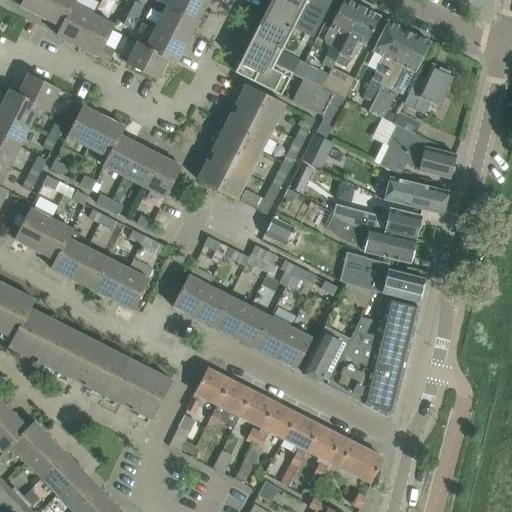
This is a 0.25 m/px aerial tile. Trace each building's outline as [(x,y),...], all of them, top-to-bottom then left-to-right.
[(41,16),(49,0),(23,0),(21,6),(41,16)] [(57,35),(74,0),(49,0),(41,16),(60,26),(56,35),(57,35)] [(77,45),(93,14),(74,4),(76,0),(74,0),(57,35),(77,45)] [(197,22),(208,2),(203,0),(169,0),(166,6),(197,22)] [(270,0),(263,16),(264,17),(260,25),(259,24),(234,72),(281,95),(281,94),(278,92),(288,72),(292,74),(292,73),(275,64),(281,52),(290,35),(307,0),(270,0)] [(312,38),(331,0),(307,0),(290,35),(301,41),(304,34),(312,38)] [(335,60),(362,7),(347,0),(342,0),(329,27),(323,37),(326,44),(330,46),(326,56),(322,63),(331,68),(335,60)] [(135,1),(129,13),(137,18),(144,5),(135,1)] [(187,42),(197,22),(166,6),(155,27),(187,42)] [(365,46),(380,16),(362,7),(335,60),(344,65),(356,41),(365,46)] [(129,13),(124,24),(132,28),(137,18),(129,13)] [(77,45),(99,56),(104,46),(115,25),(93,14),(77,45)] [(371,79),(365,91),(376,96),(382,85),(409,31),(387,20),(378,38),(372,51),(383,57),(371,79)] [(176,64),(187,42),(155,27),(145,47),(168,59),(176,64)] [(376,96),(369,111),(383,118),(394,97),(390,95),(393,90),(392,90),(403,67),(415,72),(421,60),(430,42),(409,31),(382,85),(376,96)] [(109,61),(114,51),(104,46),(99,56),(109,61)] [(168,59),(145,47),(144,50),(135,46),(126,64),(157,79),(168,59)] [(298,77),(298,76),(304,64),(281,52),(275,64),(292,73),(292,74),(298,77)] [(331,69),(328,75),(304,64),(298,76),(320,87),(327,90),(334,94),(344,99),(354,80),(331,69)] [(431,102),(441,106),(455,76),(433,66),(427,79),(418,75),(413,86),(412,86),(403,105),(425,115),(431,102)] [(59,89),(50,84),(28,73),(18,93),(9,89),(8,91),(39,106),(39,105),(48,110),(59,89)] [(316,95),(320,87),(298,76),(298,77),(303,79),(299,86),(308,91),(316,95)] [(285,104),(263,93),(245,84),(197,179),(236,200),(285,104)] [(301,105),(308,91),(299,86),(292,101),(293,101),(301,105)] [(315,112),(327,90),(320,87),(316,95),(309,109),(315,112)] [(323,116),(334,94),(327,90),(315,112),(323,116)] [(0,111),(29,126),(39,106),(8,91),(0,106),(0,111)] [(309,109),(316,95),(308,91),(301,105),(309,109)] [(323,116),(321,119),(324,120),(334,125),(347,101),(344,99),(334,94),(323,116)] [(76,116),(82,105),(72,100),(67,111),(76,116)] [(87,146),(103,115),(82,105),(76,116),(66,136),(87,146)] [(0,137),(18,146),(29,126),(0,111),(0,137)] [(415,134),(420,124),(398,114),(393,123),(415,134)] [(108,157),(124,126),(103,115),(87,146),(108,157)] [(266,215),(275,197),(316,120),(307,115),(258,211),(266,215)] [(415,134),(393,123),(391,122),(391,123),(396,125),(386,145),(389,146),(379,164),(388,169),(399,173),(404,163),(418,167),(418,170),(449,178),(450,175),(452,174),(454,167),(452,165),(455,154),(424,147),(427,141),(414,135),(415,134)] [(54,124),(47,136),(56,140),(57,138),(62,128),(54,124)] [(139,145),(134,142),(120,135),(125,127),(124,126),(108,157),(110,158),(105,167),(123,176),(139,145)] [(315,135),(309,146),(329,155),(334,145),(315,135)] [(47,136),(42,146),(51,151),(56,140),(47,136)] [(0,162),(8,167),(18,146),(0,137),(0,162)] [(144,186),(159,155),(139,145),(123,176),(144,186)] [(165,197),(168,191),(181,166),(159,155),(144,186),(165,197)] [(67,166),(54,160),(50,169),(62,175),(67,166)] [(33,163),(27,176),(35,181),(42,168),(33,163)] [(303,166),(292,189),(302,193),(312,170),(303,166)] [(59,181),(47,175),(42,183),(55,189),(59,181)] [(96,182),(84,175),(79,184),(91,190),(96,182)] [(27,176),(22,187),(30,191),(35,181),(27,176)] [(386,188),(383,200),(423,209),(442,214),(448,191),(447,191),(401,179),(398,191),(386,188)] [(88,196),(76,190),(72,198),(84,204),(88,196)] [(100,194),(96,201),(108,207),(112,199),(100,193),(100,194)] [(112,199),(108,207),(120,213),(124,205),(112,199)] [(332,214),(330,219),(399,237),(400,236),(416,239),(421,216),(402,211),(389,208),(387,219),(355,211),(336,205),(333,214),(332,214)] [(35,250),(51,218),(30,207),(19,228),(14,239),(35,250)] [(92,209),(88,217),(100,223),(104,215),(92,209)] [(295,224),(273,213),(264,231),(286,242),(295,224)] [(104,215),(100,223),(112,229),(115,222),(116,221),(104,215)] [(136,223),(149,230),(153,222),(140,215),(136,223)] [(51,269),(71,228),(51,218),(35,250),(54,260),(50,268),(51,269)] [(330,219),(326,227),(334,235),(349,242),(357,244),(357,239),(365,241),(363,251),(378,255),(391,258),(410,263),(416,239),(400,236),(399,237),(330,219)] [(14,239),(19,228),(9,223),(4,234),(6,235),(14,239)] [(71,279),(88,247),(69,237),(73,229),(71,228),(51,269),(71,279)] [(128,238),(140,244),(145,236),(133,230),(128,238)] [(228,247),(220,243),(208,237),(203,245),(208,247),(202,258),(218,266),(228,247)] [(161,255),(165,246),(153,240),(149,249),(161,255)] [(267,251),(257,246),(255,245),(251,254),(263,260),(267,251)] [(92,290),(108,257),(88,247),(71,279),(92,290)] [(249,258),(249,257),(237,252),(233,260),(245,266),(249,258)] [(112,300),(128,268),(108,257),(92,290),(112,300)] [(341,282),(341,283),(346,284),(354,286),(368,290),(372,291),(387,295),(418,303),(419,299),(421,298),(423,293),(421,291),(425,278),(383,267),(385,263),(365,258),(361,276),(344,272),(341,282)] [(295,266),(284,260),(279,268),(291,274),(295,266)] [(295,266),(291,274),(303,280),(307,273),(307,272),(295,266)] [(133,310),(149,279),(128,268),(112,300),(133,310)] [(210,286),(206,284),(188,275),(172,306),(194,317),(210,286)] [(0,308),(11,287),(0,281),(0,308)] [(335,287),(324,281),(320,289),(331,295),(335,287)] [(346,284),(340,295),(364,308),(372,291),(368,290),(354,286),(346,284)] [(214,327),(230,296),(210,286),(194,317),(214,327)] [(0,331),(13,338),(30,308),(35,299),(11,287),(0,308),(0,331)] [(234,338),(250,306),(230,296),(214,327),(234,338)] [(419,307),(399,302),(380,298),(377,310),(384,312),(381,324),(413,332),(419,307)] [(255,348),(270,316),(250,306),(234,338),(255,348)] [(151,419),(171,380),(30,308),(13,338),(8,346),(151,419)] [(285,338),(290,327),(270,316),(255,348),(275,358),(285,338)] [(366,331),(371,321),(361,318),(356,326),(366,331)] [(392,413),(413,332),(381,324),(378,336),(365,332),(366,331),(356,326),(350,339),(329,380),(326,385),(386,415),(392,413)] [(329,380),(350,339),(324,326),(301,372),(321,382),(323,377),(329,380)] [(296,369),(305,351),(312,337),(290,327),(285,338),(275,358),(296,369)] [(207,368),(186,409),(194,413),(202,397),(216,404),(230,380),(207,368)] [(217,404),(208,421),(216,425),(218,420),(233,427),(239,415),(252,391),(230,380),(216,404),(217,404)] [(252,391),(239,415),(261,427),(274,402),(252,391)] [(0,422),(12,411),(0,399),(0,422)] [(253,444),(250,448),(257,452),(260,447),(268,430),(283,438),(296,413),(274,402),(261,427),(258,433),(253,444)] [(28,428),(27,427),(12,411),(0,422),(0,449),(3,453),(10,446),(9,445),(28,428)] [(296,413),(283,438),(295,444),(291,452),(293,453),(294,450),(302,454),(305,449),(318,425),(296,413)] [(178,447),(194,420),(184,415),(168,441),(178,447)] [(51,438),(45,432),(34,421),(27,427),(28,428),(9,445),(10,446),(26,462),(51,438)] [(318,425),(305,449),(329,461),(341,437),(318,425)] [(251,430),(245,440),(253,444),(258,433),(251,430)] [(341,437),(329,461),(353,474),(371,483),(383,458),(341,437)] [(41,479),(67,454),(51,438),(26,462),(41,479)] [(293,453),(289,462),(297,466),(302,454),(294,450),(293,453)] [(57,495),(82,471),(67,454),(41,479),(57,495)] [(320,477),(326,465),(319,461),(313,473),(320,477)] [(73,511),(98,487),(82,471),(57,495),(73,511)] [(11,490),(8,493),(17,503),(23,496),(14,487),(11,490)] [(73,511),(105,511),(114,503),(98,487),(73,511)] [(360,507),(365,497),(358,494),(353,504),(360,507)] [(23,496),(17,503),(26,511),(32,505),(23,496)] [(315,510),(313,511),(336,511),(337,511),(328,507),(312,498),(308,506),(315,510)] [(105,511),(122,511),(114,503),(105,511)] [(247,511),(271,511),(253,503),(247,511)]
